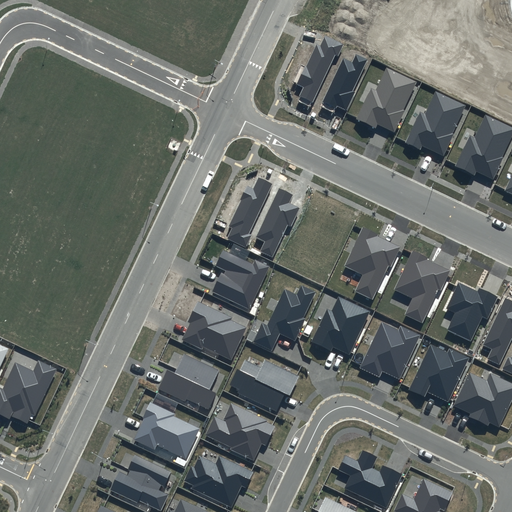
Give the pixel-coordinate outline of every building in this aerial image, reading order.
[(343,44),(325,36),(320,46),(317,44),(306,66),(304,65),(296,84),(303,88),(299,96),(313,103),(335,54),(338,56),(343,44)] [(368,59),(356,54),(352,61),(343,57),(322,102),(335,108),(337,106),(346,110),(355,92),(352,91),(368,59)] [(417,81),(386,67),(376,90),(371,88),(356,119),(376,128),(378,124),(394,132),(404,110),(403,110),(417,81)] [(466,105),(436,91),(425,114),(420,112),(406,143),(425,152),(427,148),(444,156),(454,134),(453,134),(466,105)] [(511,136),(511,126),(486,114),(475,137),(470,135),(455,166),(475,175),(477,171),(493,179),(504,157),(502,157),(511,136)] [(249,234),(272,184),(258,177),(253,188),(247,186),(228,226),(232,228),(227,239),(245,247),(251,235),(249,234)] [(279,188),(256,237),(265,242),(260,252),(273,258),(288,225),(291,227),(300,208),(289,203),(293,195),(279,188)] [(379,234),(362,227),(344,266),(363,274),(355,291),(372,299),(388,265),(391,267),(400,246),(378,236),(379,234)] [(252,264),(223,250),(216,266),(223,269),(212,292),(249,309),(269,266),(255,259),(252,264)] [(428,258),(412,250),(394,289),(413,298),(405,315),(422,323),(438,289),(441,291),(451,271),(427,259),(428,258)] [(498,297),(479,288),(478,291),(458,282),(445,309),(454,313),(446,330),(471,342),(483,316),(487,318),(498,297)] [(316,292),(302,286),(297,296),(285,290),(268,327),(262,324),(254,342),(272,350),(280,333),(295,340),(305,318),(304,317),(316,292)] [(370,311),(339,296),(332,311),(327,309),(311,342),(331,351),(333,347),(349,354),(370,311)] [(511,301),(505,298),(484,345),(492,349),(487,359),(500,365),(511,339),(511,301)] [(233,317),(198,301),(188,322),(190,323),(182,339),(201,349),(203,346),(231,359),(247,327),(231,320),(233,317)] [(421,335),(400,326),(399,330),(382,322),(359,368),(380,378),(383,371),(400,379),(421,335)] [(0,366),(8,348),(0,344),(0,366)] [(469,357),(450,348),(447,353),(430,345),(409,390),(425,397),(427,392),(448,402),(469,357)] [(219,370),(184,354),(175,374),(167,370),(158,389),(186,402),(187,400),(208,410),(216,393),(209,390),(219,370)] [(511,357),(511,359),(508,357),(502,369),(511,373),(511,357)] [(300,376),(265,360),(256,379),(237,370),(230,385),(239,389),(237,393),(276,412),(285,394),(290,396),(300,376)] [(57,369),(38,361),(34,371),(15,362),(3,389),(0,387),(0,414),(10,419),(11,416),(27,424),(32,415),(35,416),(57,369)] [(511,401),(511,382),(490,372),(487,379),(469,371),(453,406),(471,414),(469,417),(488,425),(489,423),(500,428),(511,401)] [(175,414),(150,402),(142,419),(144,419),(134,439),(155,449),(157,444),(185,458),(199,428),(174,416),(175,414)] [(267,420),(231,403),(223,420),(214,416),(205,435),(231,447),(230,449),(254,461),(262,444),(266,446),(275,426),(266,422),(267,420)] [(377,457),(363,450),(358,461),(345,455),(338,470),(350,476),(345,488),(386,508),(402,475),(383,465),(380,471),(372,468),(377,457)] [(172,472),(135,454),(127,470),(130,471),(128,475),(118,471),(109,490),(138,503),(139,500),(161,511),(168,495),(158,490),(161,485),(164,487),(172,472)] [(254,471),(219,455),(216,463),(199,456),(194,468),(190,466),(184,481),(193,485),(191,489),(232,508),(242,486),(246,488),(254,471)] [(443,511),(453,492),(424,478),(414,499),(402,493),(393,511),(395,511),(443,511)] [(357,511),(326,497),(319,511),(320,511),(357,511)] [(208,511),(181,499),(174,511),(169,509),(167,511),(208,511)]
